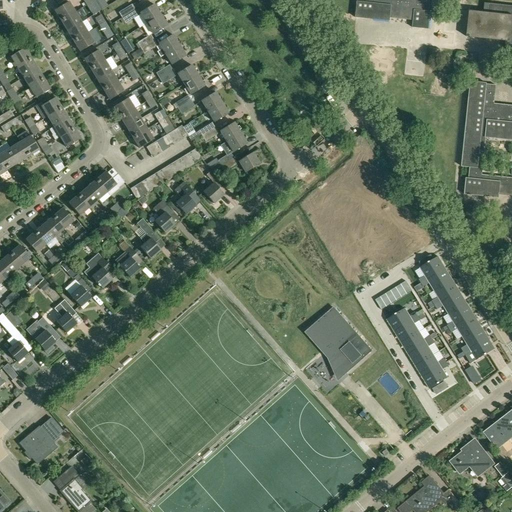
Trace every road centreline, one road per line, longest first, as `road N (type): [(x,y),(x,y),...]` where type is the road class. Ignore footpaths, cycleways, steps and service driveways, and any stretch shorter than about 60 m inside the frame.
road 1 (residential): [(0,429),(292,171)]
road 2 (residential): [(0,231),(99,137),(39,36),(0,30)]
road 3 (residential): [(511,341),(367,105)]
road 4 (residential): [(447,434),(366,294),(403,272)]
road 5 (residential): [(292,171),(185,0)]
road 6 (residential): [(367,105),(301,0)]
road 7 (residential): [(353,511),(447,434)]
